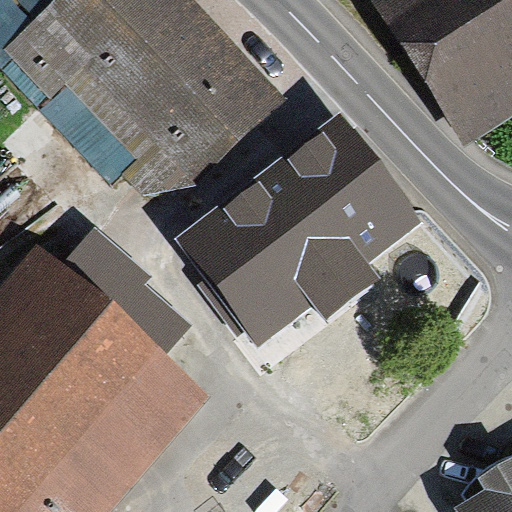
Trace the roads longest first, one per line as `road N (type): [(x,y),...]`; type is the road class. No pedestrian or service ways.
road 1 (tertiary): [(511,230),(384,116),(276,0)]
road 2 (residential): [(360,511),(511,327)]
